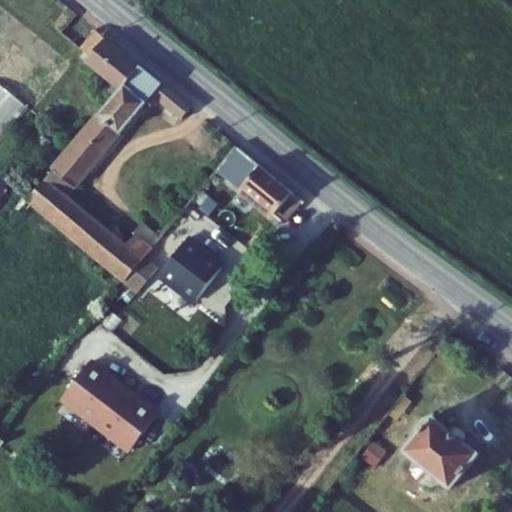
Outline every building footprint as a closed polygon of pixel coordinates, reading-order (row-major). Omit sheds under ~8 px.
[(114,86),(22,197),(123,282),(146,254),(154,245),(139,232),(132,240),(67,188),(145,95),(176,119),(188,104),(88,21),(76,35),(81,41),(70,49),(114,86)] [(0,136),(27,108),(0,83),(0,136)] [(300,196),(238,146),(228,158),(217,171),(279,220),(300,196)] [(172,275),(146,254),(123,282),(148,303),(172,275)] [(94,356),(60,398),(127,453),(161,412),(94,356)] [(441,486),(448,491),(477,455),(432,419),(403,455),(406,457),(441,486)] [(441,486),(406,457),(405,466),(412,473),(411,478),(422,486),(425,483),(433,489),(441,486)] [(320,511),(354,511),(380,481),(359,464),(320,511)] [(492,511),(504,499),(491,489),(472,511),(492,511)] [(384,511),(419,511),(398,495),(384,511)]
